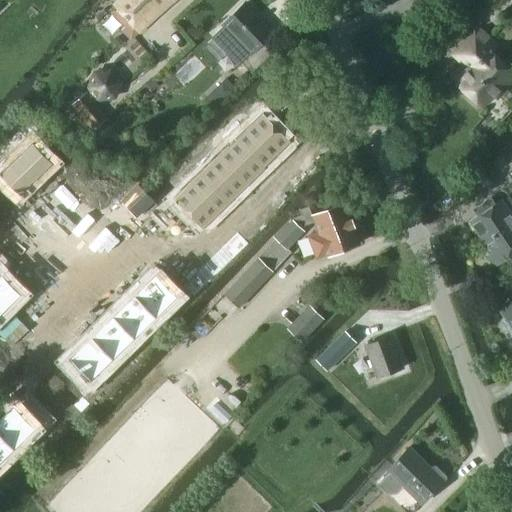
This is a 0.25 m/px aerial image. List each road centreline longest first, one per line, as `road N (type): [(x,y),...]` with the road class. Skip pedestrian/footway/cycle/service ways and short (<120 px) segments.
road 1 (residential): [(30,359),(152,242),(207,241),(360,104)]
road 2 (unclassified): [(511,493),(360,104)]
